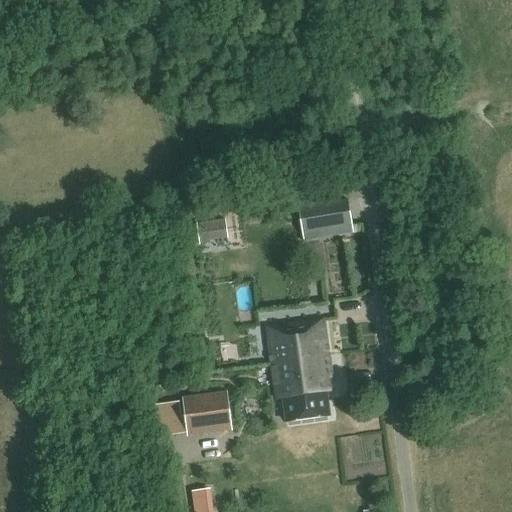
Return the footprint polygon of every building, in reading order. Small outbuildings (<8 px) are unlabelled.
[(303,234),(353,226),(349,201),(299,208),(303,234)] [(202,239),(229,238),(228,223),(201,225),(202,239)] [(286,420),(286,422),(330,416),(330,414),(324,377),(331,376),(323,321),(267,329),(277,399),(283,398),(286,420)] [(183,400),(188,436),(231,430),(226,394),(183,400)] [(179,398),(159,399),(161,428),(181,427),(179,398)] [(212,511),(210,496),(193,498),(195,511),(212,511)]
